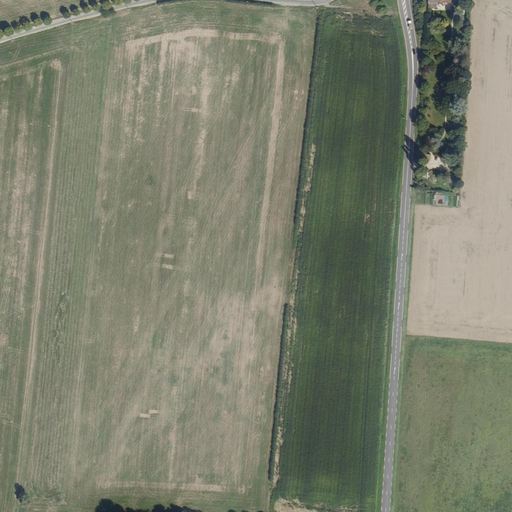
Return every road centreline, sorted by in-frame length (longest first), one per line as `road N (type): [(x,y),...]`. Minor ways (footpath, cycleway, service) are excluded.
road 1 (secondary): [(411,60),(383,511)]
road 2 (unclassified): [(147,0),(0,40)]
road 3 (unknown): [(453,0),(444,125)]
